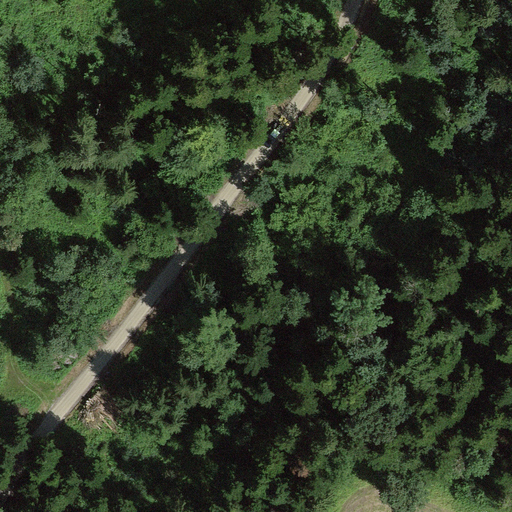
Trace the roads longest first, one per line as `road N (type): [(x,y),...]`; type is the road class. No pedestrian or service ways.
road 1 (track): [(354,0),(330,55),(155,293),(56,409),(0,499)]
road 2 (track): [(0,263),(20,375),(56,409)]
